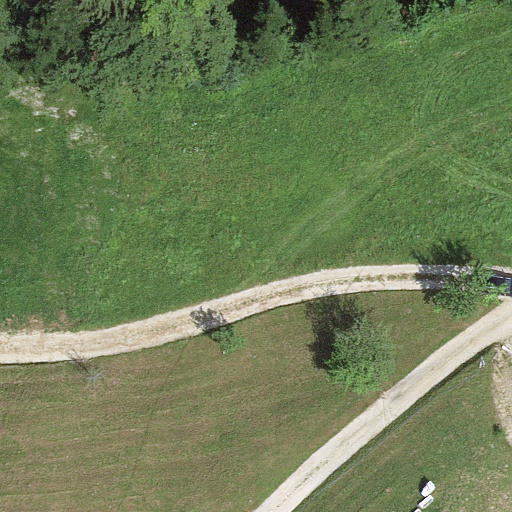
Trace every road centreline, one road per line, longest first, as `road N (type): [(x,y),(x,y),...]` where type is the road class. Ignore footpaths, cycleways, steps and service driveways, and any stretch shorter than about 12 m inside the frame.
road 1 (track): [(0,349),(97,349),(234,308),(376,281),(466,286),(511,300)]
road 2 (track): [(287,511),(474,349),(511,327)]
